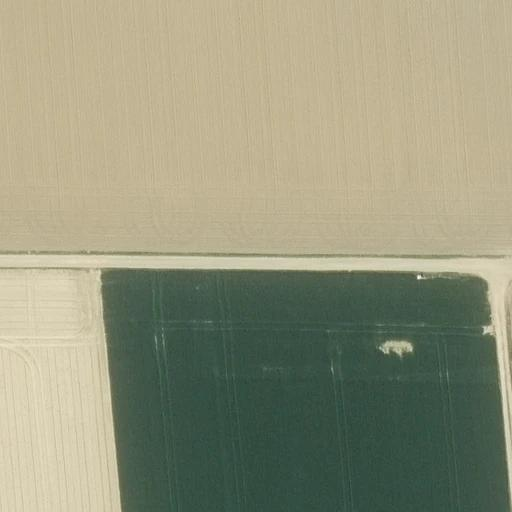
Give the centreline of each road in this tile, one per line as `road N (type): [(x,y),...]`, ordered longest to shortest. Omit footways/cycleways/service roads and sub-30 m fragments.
road 1 (track): [(502,266),(0,261)]
road 2 (track): [(502,266),(511,386)]
